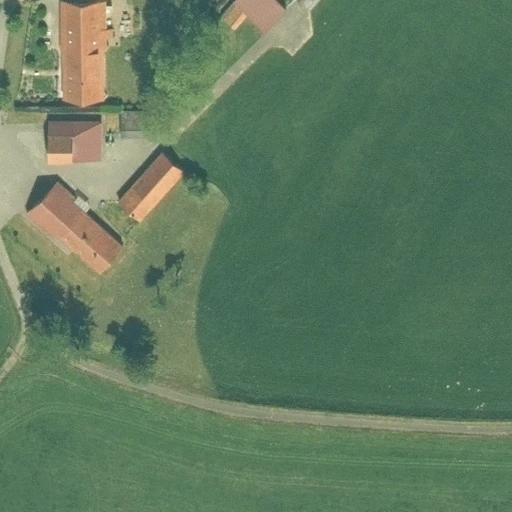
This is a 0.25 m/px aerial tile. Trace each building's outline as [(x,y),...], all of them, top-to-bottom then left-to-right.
[(95,0),(61,0),(61,91),(95,91),(95,0)] [(190,13),(189,0),(150,0),(152,15),(190,13)] [(150,103),(112,102),(111,119),(150,119),(150,103)] [(91,115),(39,114),(38,145),(76,146),(76,133),(91,134),(91,115)] [(181,158),(157,139),(115,189),(140,209),(181,158)] [(48,176),(23,204),(92,266),(111,246),(81,218),(87,212),(48,176)]
